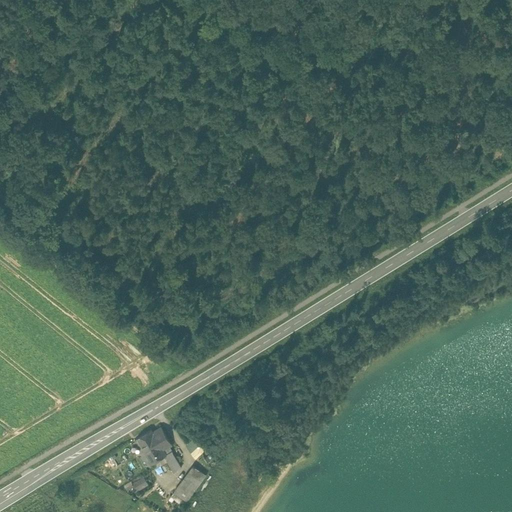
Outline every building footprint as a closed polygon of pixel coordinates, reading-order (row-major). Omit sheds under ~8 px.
[(162,426),(153,431),(152,428),(137,438),(152,463),(160,458),(172,451),(173,450),(170,445),(172,444),(162,426)] [(181,466),(172,451),(160,458),(163,464),(167,461),(174,471),(181,466)] [(193,465),(183,480),(195,489),(205,474),(193,465)] [(144,477),(126,488),(128,490),(136,489),(137,491),(149,484),(144,477)] [(183,480),(175,491),(186,500),(195,489),(183,480)] [(182,498),(174,492),(171,496),(179,502),(182,498)]
